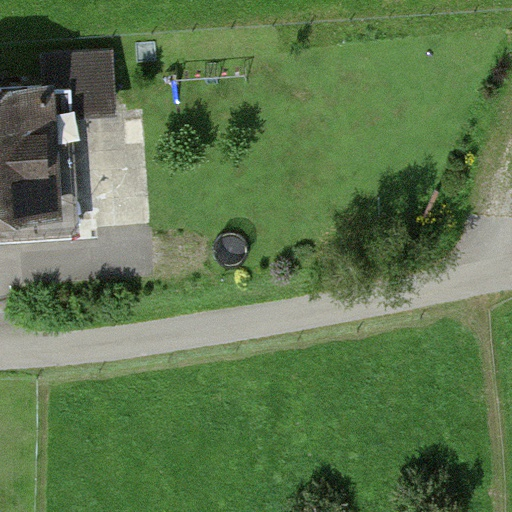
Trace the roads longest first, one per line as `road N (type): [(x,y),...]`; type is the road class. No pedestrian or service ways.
road 1 (unclassified): [(0,352),(75,350),(231,326),(511,269)]
road 2 (track): [(479,275),(511,155)]
